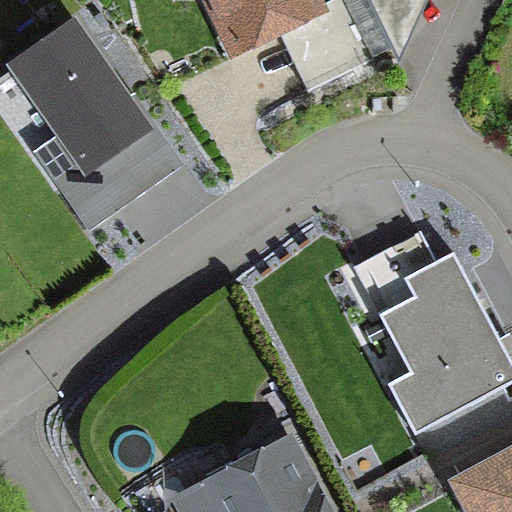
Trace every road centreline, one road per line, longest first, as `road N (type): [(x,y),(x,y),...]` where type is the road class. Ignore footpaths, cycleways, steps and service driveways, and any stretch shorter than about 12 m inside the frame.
road 1 (residential): [(0,392),(348,154),(404,148),(459,165),(511,220)]
road 2 (track): [(430,154),(499,0)]
